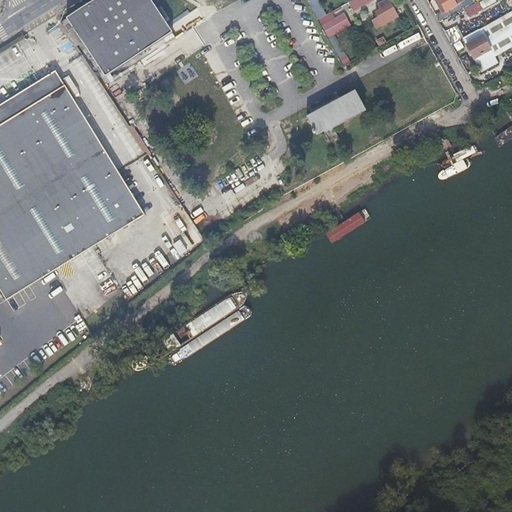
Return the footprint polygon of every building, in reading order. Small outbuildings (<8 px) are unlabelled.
[(168,34),(146,0),(98,0),(67,20),(104,77),(168,34)] [(375,0),(357,0),(347,6),(350,13),(375,0)] [(447,11),(449,15),(473,3),(471,0),(464,0),(463,1),(462,0),(438,0),(444,12),(447,11)] [(482,0),(479,2),(483,9),(498,2),(496,0),(482,0)] [(399,18),(390,1),(379,7),(381,10),(376,13),(381,20),(375,25),(377,30),(399,18)] [(317,3),(310,7),(318,21),(325,18),(317,3)] [(435,17),(438,21),(449,15),(447,11),(444,12),(435,17)] [(511,11),(461,38),(481,72),(497,63),(494,59),(511,49),(511,11)] [(322,28),(328,40),(351,27),(344,16),(322,28)] [(145,214),(57,70),(0,105),(0,284),(9,299),(54,271),(145,214)] [(362,110),(355,94),(306,119),(316,136),(362,110)] [(181,257),(188,252),(181,241),(174,245),(181,257)]
